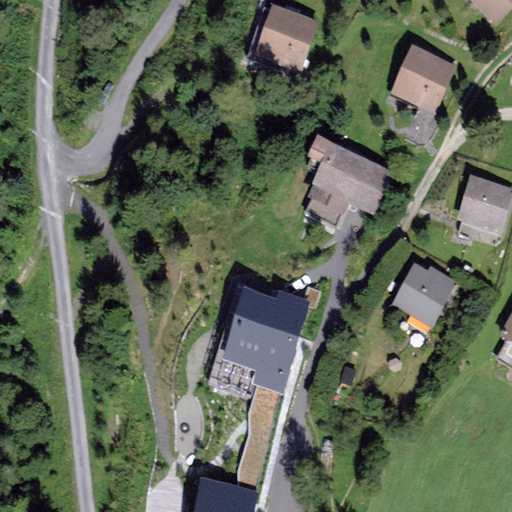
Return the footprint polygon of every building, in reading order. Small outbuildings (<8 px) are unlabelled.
[(511,0),(460,0),(492,35),(511,17),(511,0)] [(316,36),(272,19),(254,67),(298,83),(316,36)] [(454,78),(411,60),(392,105),(434,124),(454,78)] [(390,181),(316,149),(307,170),(321,176),(307,208),(339,222),(344,211),(372,223),(390,181)] [(511,199),(511,192),(471,181),(459,224),(501,237),(511,199)] [(428,277),(414,270),(392,310),(432,332),(454,290),(452,289),(454,285),(430,272),(428,277)] [(276,313),(244,304),(225,367),(256,376),(252,389),(258,390),(282,398),(308,311),(279,303),(276,313)] [(511,315),(498,342),(511,349),(511,315)] [(282,398),(258,390),(248,420),(249,441),(236,496),(251,499),(282,398)] [(236,496),(203,491),(199,511),(252,511),(255,499),(251,499),(236,496)]
